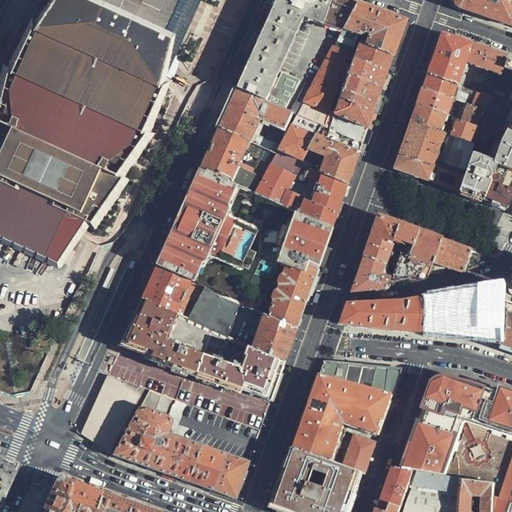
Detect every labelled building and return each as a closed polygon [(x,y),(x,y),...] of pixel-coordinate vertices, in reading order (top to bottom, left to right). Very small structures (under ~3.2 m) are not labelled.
[(279,0),(263,35),(239,89),(283,109),(290,92),(292,93),(298,80),(281,73),(279,78),(272,75),(302,13),(343,28),(356,5),(341,0),(279,0)] [(490,19),(511,27),(511,0),(454,0),(459,9),(490,19)] [(357,3),(356,5),(343,28),(333,46),(351,53),(354,43),(359,45),(394,57),(401,37),(406,21),(382,12),(357,3)] [(431,63),(427,74),(457,84),(465,62),(471,44),(441,33),(431,63)] [(489,50),(471,44),(465,62),(489,70),(501,75),(506,61),(507,57),(489,50)] [(378,100),(394,57),(359,45),(335,114),(327,112),(344,62),(348,63),(351,53),(333,46),(295,114),(320,125),(329,129),(363,144),(378,100)] [(464,176),(458,192),(477,199),(482,201),(497,165),(509,170),(511,170),(511,62),(506,61),(501,75),(493,96),(487,111),(481,128),(475,144),(466,169),(464,176)] [(493,96),(501,75),(489,70),(481,92),(493,96)] [(457,84),(427,74),(426,77),(422,88),(452,99),(467,104),(487,111),(493,96),(481,92),(457,84)] [(452,99),(422,88),(418,101),(416,105),(446,116),(452,99)] [(230,109),(220,129),(249,142),(277,154),(281,145),(254,134),(261,119),(281,128),(289,112),(283,109),(239,89),(230,109)] [(461,121),(481,128),(487,111),(467,104),(461,121)] [(446,116),(416,105),(412,117),(410,121),(441,132),(446,116)] [(308,168),(348,186),(355,164),(363,144),(329,129),(325,139),(315,136),(320,125),(295,114),(281,145),(277,154),(299,164),(308,168)] [(458,120),(452,136),(475,144),(481,128),(461,121),(458,120)] [(441,132),(410,121),(393,169),(433,183),(458,192),(464,176),(433,165),(445,134),(441,132)] [(249,142),(220,129),(212,146),(202,169),(234,184),(237,185),(251,191),(257,178),(237,168),(249,142)] [(475,144),(452,136),(443,160),(466,169),(475,144)] [(296,211),(333,228),(340,206),(348,186),(308,168),(303,177),(315,183),(307,201),(286,192),(299,164),(277,154),(258,194),(296,211)] [(511,189),(501,186),(509,170),(497,165),(482,201),(494,205),(507,209),(511,199),(511,189)] [(223,209),(234,184),(202,169),(201,171),(203,172),(195,189),(193,188),(191,192),(193,193),(189,203),(187,202),(185,206),(187,207),(176,230),(174,229),(172,233),(175,234),(170,244),(168,243),(166,247),(168,248),(160,265),(158,264),(158,266),(191,281),(199,263),(205,249),(237,263),(246,267),(254,251),(248,248),(256,229),(253,227),(258,217),(251,213),(247,222),(246,224),(228,216),(223,209)] [(203,172),(201,171),(193,188),(195,189),(203,172)] [(227,208),(237,185),(234,184),(223,209),(228,216),(246,224),(247,222),(231,215),(227,208)] [(187,207),(185,206),(180,217),(174,229),(176,230),(187,207)] [(333,228),(296,211),(291,223),(284,223),(280,223),(278,240),(278,265),(285,267),(304,273),(307,265),(318,270),(329,238),(333,228)] [(291,223),(296,211),(284,223),(291,223)] [(436,264),(445,240),(431,235),(378,215),(370,235),(363,256),(387,264),(396,268),(393,278),(390,288),(395,288),(428,281),(428,279),(436,264)] [(473,250),(445,240),(436,264),(465,274),(496,259),(473,250)] [(168,248),(166,247),(158,264),(160,265),(168,248)] [(205,249),(199,263),(202,263),(207,253),(235,265),(237,263),(205,249)] [(387,264),(363,256),(357,273),(350,292),(390,288),(393,278),(383,274),(387,264)] [(270,318),(296,330),(306,302),(318,270),(307,265),(304,273),(285,267),(270,318)] [(191,281),(158,266),(150,282),(143,298),(176,314),(191,281)] [(500,286),(427,297),(424,332),(461,335),(498,339),(501,298),(500,286)] [(190,320),(226,337),(241,304),(204,287),(190,320)] [(424,332),(427,297),(403,301),(346,304),(343,313),(339,323),(386,328),(424,332)] [(176,314),(143,298),(122,345),(147,354),(189,369),(227,383),(254,392),(272,399),(284,363),(251,348),(226,337),(190,320),(176,314)] [(501,348),(511,351),(511,302),(505,300),(503,340),(498,339),(498,347),(501,348)] [(251,348),(284,363),(294,337),(296,332),(296,330),(270,318),(263,314),(251,348)] [(323,361),(319,374),(393,393),(402,368),(362,364),(323,361)] [(112,451),(146,387),(108,374),(82,431),(112,451)] [(346,424),(379,435),(391,399),(393,393),(319,374),(306,411),(294,449),(318,457),(322,459),(332,462),(346,424)] [(449,381),(447,380),(444,380),(440,380),(437,382),(433,385),(432,388),(434,388),(436,388),(438,388),(440,387),(441,387),(443,386),(444,385),(446,384),(448,382),(449,381)] [(486,387),(470,384),(470,385),(449,381),(448,382),(446,384),(444,385),(443,386),(441,387),(440,387),(438,388),(436,388),(434,388),(432,388),(406,462),(414,464),(411,471),(414,471),(420,472),(440,476),(444,465),(442,465),(460,413),(511,430),(511,393),(499,389),(497,393),(485,389),(486,387)] [(148,389),(117,455),(156,469),(206,487),(237,498),(249,463),(168,432),(172,422),(170,417),(177,399),(148,389)] [(371,459),(377,443),(354,434),(343,466),(362,473),(365,474),(371,459)] [(347,511),(362,473),(343,466),(332,462),(322,459),(319,467),(337,474),(329,497),(312,491),(317,478),(311,476),(318,457),(294,449),(278,492),(275,500),(278,506),(281,511),(284,511),(347,511)] [(511,456),(497,498),(511,503),(511,456)] [(403,470),(411,471),(414,464),(406,462),(405,465),(403,470)] [(403,470),(393,468),(389,481),(380,505),(379,510),(385,511),(399,511),(414,471),(411,471),(403,470)] [(463,495),(463,480),(440,476),(420,472),(414,487),(426,489),(463,495)] [(97,511),(104,493),(67,480),(62,481),(59,482),(58,485),(53,495),(47,510),(52,511),(76,511),(77,510),(80,511),(97,511)] [(493,511),(494,506),(494,497),(495,485),(463,480),(463,495),(461,511),(493,511)] [(461,511),(463,495),(426,489),(425,492),(414,491),(406,511),(461,511)] [(118,498),(104,493),(97,511),(130,511),(134,503),(118,498)] [(511,511),(511,503),(497,498),(494,506),(493,511),(511,511)] [(157,511),(148,509),(134,503),(130,511),(157,511)]
